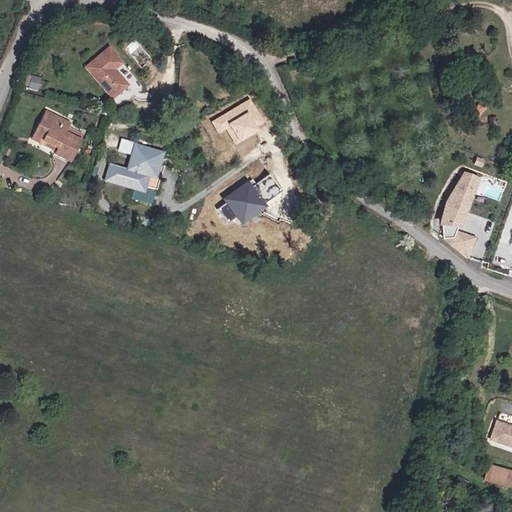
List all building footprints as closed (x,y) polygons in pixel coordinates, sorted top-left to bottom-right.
[(113,66),(120,59),(106,43),(85,63),(112,95),(128,81),(113,66)] [(45,111),(39,124),(42,125),(46,116),(68,126),(70,122),(45,111)] [(34,134),(61,147),(58,153),(57,155),(73,162),(82,142),(65,134),(68,126),(46,116),(42,125),(39,124),(34,134)] [(58,153),(61,147),(34,134),(31,140),(58,153)] [(159,189),(166,168),(166,165),(157,163),(160,152),(135,144),(129,165),(112,160),(106,179),(146,191),(148,185),(159,189)] [(443,240),(453,248),(468,260),(478,240),(463,233),(457,239),(459,231),(462,231),(482,180),(463,172),(443,209),(440,228),(443,240)] [(252,194),(244,192),(242,199),(250,202),(252,194)] [(511,414),(502,411),(499,419),(511,423),(511,414)] [(511,432),(496,426),(489,444),(511,453),(511,432)] [(486,471),(481,487),(504,495),(510,479),(486,471)]
